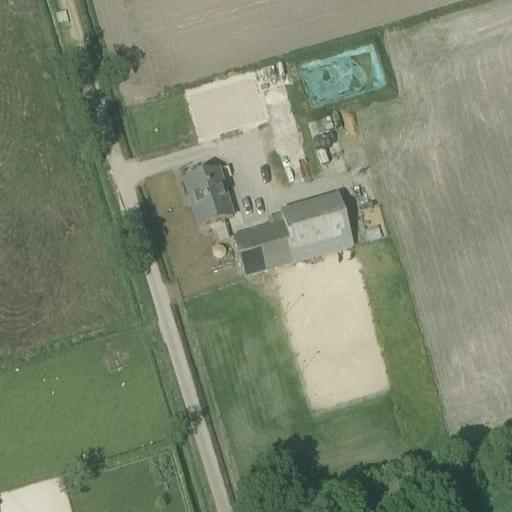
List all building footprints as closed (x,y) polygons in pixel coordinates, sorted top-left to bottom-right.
[(307,74),(321,106),(373,82),(359,51),(307,74)] [(254,68),(190,87),(202,129),(267,110),(254,68)] [(335,123),(317,126),(319,146),(338,144),(335,123)] [(321,148),(322,161),(343,159),(341,146),(321,148)] [(198,229),(232,218),(218,171),(184,182),(198,229)] [(243,281),(353,250),(338,196),(279,213),(282,224),(232,238),(243,281)]
